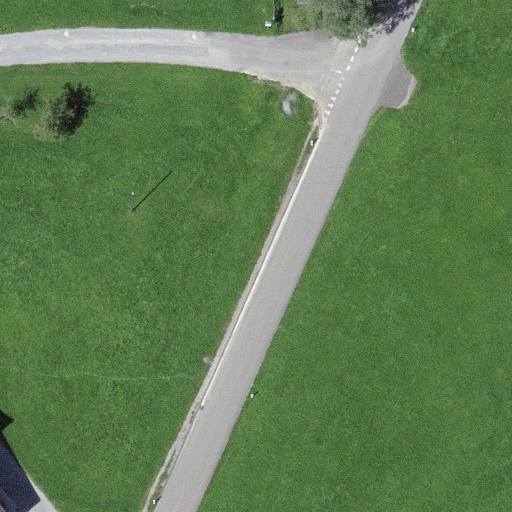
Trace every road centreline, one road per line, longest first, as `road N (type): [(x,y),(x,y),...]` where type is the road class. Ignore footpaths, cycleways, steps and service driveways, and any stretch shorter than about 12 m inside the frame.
road 1 (unclassified): [(177,511),(401,0)]
road 2 (track): [(0,51),(150,48),(258,59),(363,92)]
